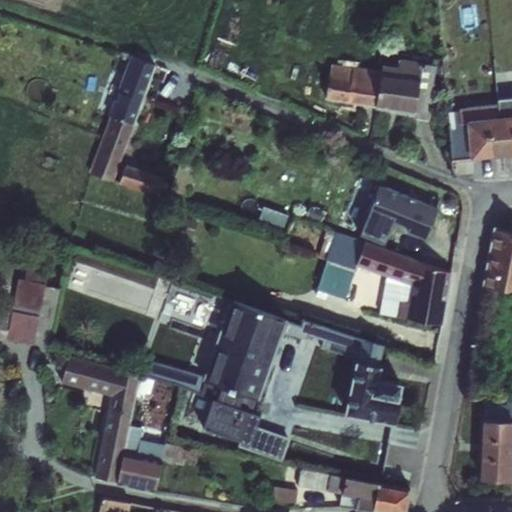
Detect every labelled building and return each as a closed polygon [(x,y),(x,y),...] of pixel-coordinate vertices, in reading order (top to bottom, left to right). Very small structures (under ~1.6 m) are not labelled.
[(108,115),(132,123),(154,65),(128,55),(107,114),(108,115)] [(380,70),(374,107),(414,113),(414,111),(429,113),(433,83),(432,83),(435,65),(420,64),(421,62),(398,59),(396,67),(381,65),(380,70)] [(374,107),(380,70),(330,64),(324,98),(374,107)] [(511,98),(497,100),(497,103),(499,116),(503,155),(511,153),(511,98)] [(458,110),(446,111),(451,162),(469,160),(469,158),(503,155),(499,116),(497,103),(457,108),(458,110)] [(132,123),(108,115),(87,172),(112,180),(132,123)] [(181,161),(170,189),(188,196),(199,168),(181,161)] [(124,164),(117,183),(155,196),(162,177),(124,164)] [(378,185),(365,215),(392,226),(394,220),(408,225),(406,231),(423,238),(436,208),(378,185)] [(287,211),(262,202),(256,217),(282,227),(287,211)] [(180,216),(175,232),(190,238),(196,221),(180,216)] [(511,230),(493,227),(481,288),(511,288),(511,230)] [(326,229),(317,258),(326,261),(318,289),(345,298),(354,271),(356,265),(385,275),(378,313),(395,316),(441,324),(450,272),(363,240),(326,229)] [(17,278),(5,339),(47,347),(52,323),(37,319),(47,274),(25,269),(22,279),(17,278)] [(202,379),(255,398),(256,398),(281,331),(285,319),(230,299),(202,376),(202,379)] [(285,319),(281,331),(304,338),(305,338),(307,336),(309,335),(330,342),(326,354),(354,362),(355,360),(378,364),(382,345),(301,317),(298,323),(285,319)] [(47,349),(44,363),(63,368),(59,381),(84,387),(84,388),(109,394),(112,381),(115,367),(47,349)] [(142,359),(138,374),(210,399),(251,411),(255,398),(202,379),(202,376),(142,359)] [(355,360),(354,362),(343,413),(392,423),(400,381),(377,377),(380,364),(378,364),(355,360)] [(115,367),(112,381),(109,394),(93,477),(115,482),(123,451),(128,425),(138,374),(115,367)] [(511,420),(511,443),(511,479),(511,398),(505,399),(505,404),(484,404),(484,420),(511,420)] [(251,411),(210,399),(202,424),(238,439),(237,444),(279,460),(289,437),(255,425),(259,413),(251,411)] [(511,443),(511,420),(484,420),(481,420),(479,479),(511,480),(511,479),(511,443)] [(115,482),(115,484),(153,492),(159,459),(183,463),(185,445),(162,444),(139,439),(141,427),(128,425),(123,451),(115,482)] [(390,426),(388,463),(411,465),(414,427),(390,426)] [(341,493),(344,476),(298,468),(295,485),(341,493)] [(341,493),(338,506),(353,507),(381,511),(400,511),(404,510),(408,488),(344,476),(341,493)] [(268,485),(266,499),(294,504),(296,490),(268,485)] [(101,498),(98,511),(126,511),(129,502),(101,498)]
